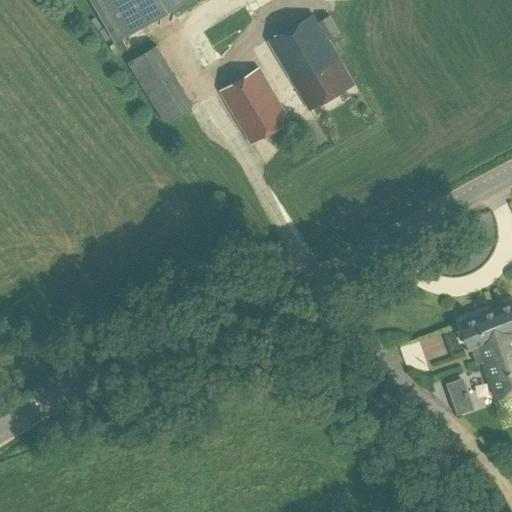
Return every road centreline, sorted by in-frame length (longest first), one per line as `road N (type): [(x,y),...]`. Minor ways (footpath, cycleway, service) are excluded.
road 1 (tertiary): [(0,432),(511,171)]
road 2 (track): [(507,511),(435,392),(385,339),(281,299),(284,281)]
